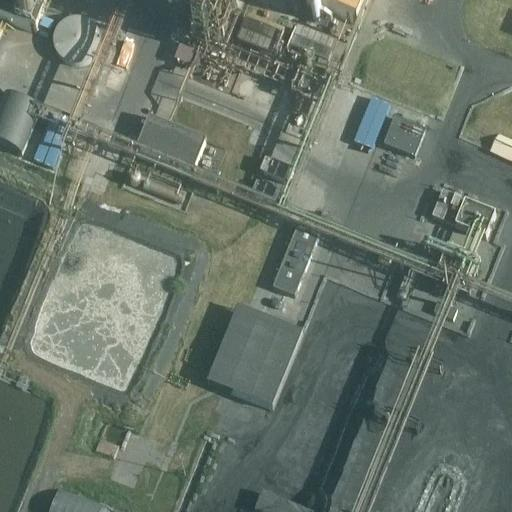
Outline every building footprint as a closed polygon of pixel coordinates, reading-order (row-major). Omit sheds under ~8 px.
[(0,0),(0,19),(37,35),(51,0),(0,0)] [(300,0),(255,0),(255,2),(259,11),(280,19),(280,17),(292,22),(300,0)] [(304,0),(303,3),(356,26),(367,0),(304,0)] [(108,57),(93,17),(57,30),(72,70),(108,57)] [(239,44),(276,59),(286,33),(249,18),(239,44)] [(290,51),(330,67),(338,46),(299,30),(290,51)] [(176,63),(194,70),(200,56),(182,49),(176,63)] [(163,85),(174,89),(165,113),(183,119),(198,74),(169,65),(163,85)] [(315,105),(301,99),(295,115),(309,120),(315,105)] [(140,146),(197,169),(209,141),(151,118),(140,146)] [(427,133),(396,120),(384,148),(415,161),(427,133)] [(511,141),(498,136),(491,153),(511,162),(511,141)] [(261,174),(291,187),(297,174),(267,161),(261,174)] [(286,196),(258,184),(252,197),(281,209),(286,196)] [(453,198),(443,193),(434,217),(444,221),(453,198)] [(497,218),(467,205),(462,217),(452,212),(447,224),(487,241),(497,218)] [(319,238),(297,230),(273,291),(296,300),(319,238)] [(450,252),(440,248),(432,266),(471,283),(479,264),(450,251),(450,252)] [(458,313),(439,305),(435,314),(453,322),(458,313)] [(210,386),(274,412),(305,337),(240,311),(210,386)] [(113,422),(103,452),(122,458),(132,429),(113,422)]
